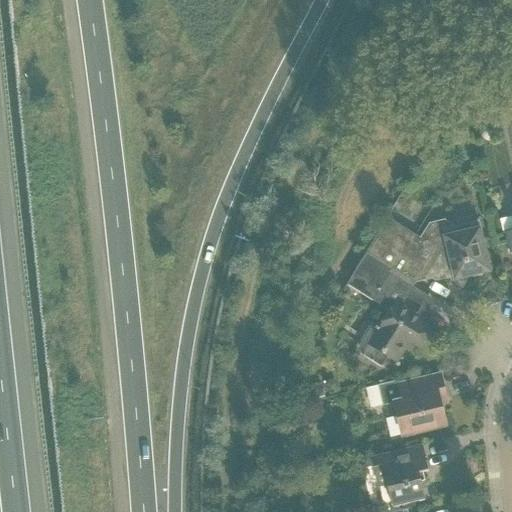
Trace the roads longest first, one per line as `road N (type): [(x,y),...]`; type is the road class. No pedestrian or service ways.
road 1 (trunk): [(174,511),(189,328),(215,228),(322,0)]
road 2 (trunk): [(144,511),(88,0)]
road 3 (motorway): [(16,511),(0,364)]
